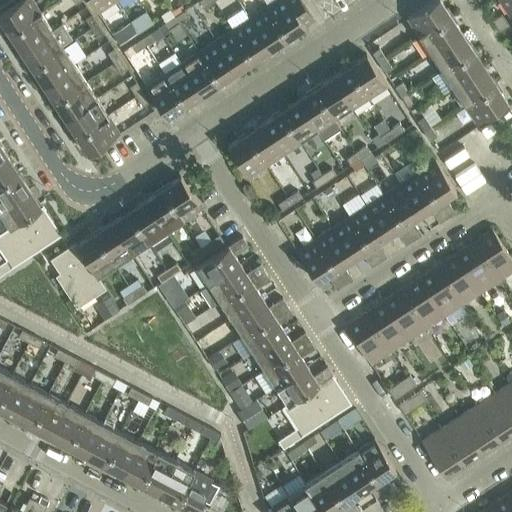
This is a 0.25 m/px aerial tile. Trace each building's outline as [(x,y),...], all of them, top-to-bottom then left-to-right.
[(20,0),(0,13),(0,18),(9,33),(41,12),(32,0),(20,0)] [(115,0),(89,0),(98,12),(115,0)] [(276,0),(266,6),(287,38),(305,26),(298,15),(308,9),(301,0),(276,0)] [(433,0),(407,17),(419,36),(451,15),(440,0),(433,0)] [(511,0),(499,0),(510,16),(511,14),(511,0)] [(266,6),(249,18),(270,49),(287,38),(266,6)] [(185,10),(175,16),(180,23),(189,16),(185,10)] [(41,12),(9,33),(20,50),(52,29),(41,12)] [(492,20),(496,25),(505,19),(502,13),(492,20)] [(85,18),(91,28),(98,23),(92,14),(85,18)] [(451,15),(419,36),(430,53),(462,32),(451,15)] [(180,23),(175,16),(165,23),(170,29),(180,23)] [(249,18),(232,29),(253,60),(270,49),(249,18)] [(505,19),(496,25),(500,31),(509,25),(505,19)] [(98,23),(91,28),(98,38),(105,33),(98,23)] [(130,23),(112,34),(119,44),(136,33),(130,23)] [(165,23),(158,27),(163,34),(170,29),(165,23)] [(52,29),(20,50),(32,67),(63,46),(63,45),(73,39),(63,24),(53,30),(52,29)] [(232,29),(215,40),(236,71),(253,60),(232,29)] [(151,32),(141,38),(146,45),(155,39),(151,32)] [(462,32),(430,53),(442,70),(473,49),(462,32)] [(146,45),(141,38),(131,45),(136,52),(146,45)] [(215,40),(198,51),(219,83),(236,71),(215,40)] [(63,46),(32,67),(43,84),(74,63),(63,46)] [(107,52),(114,62),(121,58),(114,48),(107,52)] [(373,52),(379,62),(386,58),(379,48),(373,52)] [(473,49),(442,70),(453,87),(484,66),(473,49)] [(198,51),(181,62),(202,94),(219,83),(198,51)] [(367,54),(349,66),(369,97),(387,86),(367,54)] [(121,58),(114,62),(120,72),(127,67),(121,58)] [(386,58),(379,62),(386,72),(392,67),(386,58)] [(181,62),(164,74),(185,105),(202,94),(181,62)] [(74,63),(43,84),(54,101),(86,81),(74,63)] [(349,66),(332,77),(352,109),(369,97),(349,66)] [(484,66),(453,87),(464,104),(495,83),(484,66)] [(185,105),(164,74),(146,85),(167,117),(185,105)] [(332,77),(314,88),(335,120),(352,109),(332,77)] [(86,81),(54,101),(65,118),(97,98),(86,81)] [(130,86),(136,96),(143,92),(136,82),(130,86)] [(395,86),(401,96),(408,92),(402,82),(395,86)] [(495,83),(464,104),(476,122),(507,101),(495,83)] [(314,88),(297,99),(318,131),(335,120),(314,88)] [(143,92),(136,96),(144,108),(151,103),(143,92)] [(408,92),(401,96),(408,106),(415,101),(408,92)] [(97,98),(65,118),(76,135),(108,115),(97,98)] [(297,99),(280,110),(301,142),(318,131),(297,99)] [(280,110),(263,122),(284,153),(301,142),(280,110)] [(108,115),(76,135),(88,153),(120,133),(108,115)] [(417,120),(424,130),(430,126),(424,116),(417,120)] [(263,122),(246,133),(267,164),(284,153),(263,122)] [(400,122),(390,129),(394,136),(404,129),(400,122)] [(430,126),(424,130),(430,140),(437,135),(430,126)] [(394,136),(390,129),(380,135),(384,142),(394,136)] [(267,164),(246,133),(228,144),(249,176),(267,164)] [(366,145),(356,151),(360,158),(370,152),(366,145)] [(360,158),(356,151),(346,158),(350,165),(360,158)] [(7,155),(0,159),(0,183),(18,172),(7,155)] [(436,159),(417,171),(447,217),(455,212),(446,197),(456,191),(436,159)] [(331,167),(322,174),(326,181),(336,174),(331,167)] [(417,171),(400,182),(421,214),(430,208),(439,222),(447,217),(417,171)] [(18,172),(0,183),(0,208),(29,189),(18,172)] [(326,181),(322,174),(312,180),(316,187),(326,181)] [(181,176),(163,188),(183,219),(201,208),(181,176)] [(400,182),(383,193),(413,239),(421,234),(412,220),(421,214),(400,182)] [(330,186),(324,190),(330,198),(335,195),(330,186)] [(163,188),(146,199),(166,231),(183,219),(163,188)] [(0,208),(0,213),(9,227),(41,207),(41,206),(29,189),(0,208)] [(297,190),(288,196),(292,203),(302,197),(297,190)] [(383,193),(366,205),(387,236),(396,230),(405,244),(413,239),(383,193)] [(292,203),(288,196),(278,203),(282,210),(292,203)] [(146,199),(128,210),(149,242),(166,231),(146,199)] [(9,227),(0,232),(0,250),(6,259),(0,263),(0,274),(62,234),(43,205),(41,206),(41,207),(9,227)] [(366,205),(349,216),(379,261),(387,256),(378,242),(387,236),(366,205)] [(128,210),(111,221),(132,253),(149,242),(128,210)] [(349,216),(332,227),(353,258),(362,252),(371,266),(379,261),(349,216)] [(111,221),(94,232),(115,264),(132,253),(111,221)] [(332,227),(315,238),(345,284),(353,278),(344,264),(353,258),(332,227)] [(511,258),(493,229),(473,241),(498,279),(511,270),(511,258)] [(94,232),(77,244),(97,276),(98,275),(115,264),(94,232)] [(219,234),(210,240),(215,246),(223,241),(219,234)] [(197,266),(209,284),(240,263),(234,254),(248,245),(242,236),(197,266)] [(345,284),(315,238),(297,250),(318,281),(328,275),(337,289),(345,284)] [(210,240),(201,246),(205,253),(215,246),(210,240)] [(473,241),(455,253),(480,291),(498,279),(473,241)] [(77,244),(76,242),(50,258),(60,272),(56,275),(77,308),(106,288),(98,275),(97,276),(77,244)] [(205,253),(201,246),(191,253),(195,259),(205,253)] [(455,253),(437,265),(462,303),(480,291),(455,253)] [(176,262),(167,269),(171,275),(172,274),(181,269),(176,262)] [(211,306),(220,301),(265,271),(260,263),(246,272),(240,263),(209,284),(200,289),(211,306)] [(437,265),(419,276),(444,315),(462,303),(437,265)] [(171,275),(167,269),(157,275),(161,282),(171,275)] [(265,271),(220,301),(231,318),(262,297),(256,288),(270,279),(265,271)] [(161,282),(159,283),(159,284),(166,295),(180,286),(172,274),(171,275),(161,282)] [(419,276),(401,288),(426,326),(444,315),(419,276)] [(142,284),(133,291),(137,298),(147,291),(142,284)] [(401,288),(383,300),(408,338),(426,326),(401,288)] [(137,298),(133,291),(123,297),(127,304),(137,298)] [(110,296),(103,300),(113,314),(119,310),(110,296)] [(262,297),(231,318),(242,335),(288,305),(282,297),(268,306),(262,297)] [(184,300),(174,306),(179,314),(189,308),(184,300)] [(383,300),(365,312),(390,350),(408,338),(383,300)] [(288,305),(242,335),(253,352),(285,331),(279,322),(293,313),(288,305)] [(503,310),(496,314),(503,324),(509,320),(503,310)] [(390,350),(365,312),(346,324),(371,362),(390,350)] [(18,336),(29,342),(32,335),(22,329),(18,336)] [(285,331),(253,352),(265,369),(310,339),(305,331),(291,340),(285,331)] [(32,335),(29,342),(39,347),(43,340),(32,335)] [(310,339),(265,369),(276,386),(307,365),(301,356),(315,347),(310,339)] [(54,355),(65,361),(69,353),(58,348),(54,355)] [(219,352),(208,359),(214,369),(225,362),(219,352)] [(69,353),(65,361),(75,366),(79,359),(69,353)] [(468,358),(459,363),(464,370),(472,364),(468,358)] [(276,386),(287,403),(287,404),(333,374),(327,365),(313,374),(307,365),(276,386)] [(0,367),(0,396),(12,374),(0,367)] [(91,374),(101,380),(105,373),(95,367),(91,374)] [(232,371),(220,378),(229,392),(241,384),(232,371)] [(105,373),(101,380),(112,385),(116,378),(105,373)] [(12,374),(0,396),(0,409),(13,416),(30,383),(12,374)] [(287,404),(287,403),(282,406),(296,428),(278,440),(283,448),(352,403),(333,374),(287,404)] [(410,374),(404,378),(411,388),(416,384),(410,374)] [(404,378),(399,381),(406,392),(411,388),(404,378)] [(511,380),(495,392),(511,417),(511,380)] [(399,381),(393,385),(400,395),(406,392),(399,381)] [(30,383),(13,416),(31,426),(48,393),(30,383)] [(241,384),(229,392),(233,398),(241,409),(252,401),(241,384)] [(400,395),(393,385),(388,388),(395,399),(400,395)] [(127,393),(137,399),(141,392),(131,386),(127,393)] [(420,389),(414,393),(421,403),(427,400),(420,389)] [(141,392),(137,399),(148,404),(152,397),(141,392)] [(511,417),(495,392),(477,403),(502,442),(511,435),(511,417)] [(48,393),(31,426),(49,436),(66,402),(48,393)] [(414,393),(409,397),(416,407),(421,403),(414,393)] [(409,397),(404,400),(410,410),(416,407),(409,397)] [(410,410),(404,400),(398,404),(405,414),(410,410)] [(241,409),(237,411),(248,428),(263,418),(252,401),(241,409)] [(66,402),(49,436),(67,445),(85,412),(66,402)] [(477,403),(459,415),(484,453),(502,442),(477,403)] [(163,412),(174,418),(177,411),(167,405),(163,412)] [(355,408),(337,419),(343,429),(362,417),(355,408)] [(177,411),(174,418),(192,427),(195,420),(177,411)] [(85,412),(67,445),(85,455),(103,421),(85,412)] [(459,415),(441,427),(466,465),(484,453),(459,415)] [(195,420),(192,427),(210,437),(214,430),(195,420)] [(103,421),(85,455),(103,464),(121,431),(103,421)] [(330,424),(320,431),(325,439),(335,432),(330,424)] [(466,465),(441,427),(421,439),(446,478),(466,465)] [(210,437),(208,440),(215,444),(221,433),(214,430),(210,437)] [(121,431),(103,464),(121,474),(139,441),(121,431)] [(313,435),(303,442),(307,448),(317,441),(313,435)] [(375,438),(357,450),(387,495),(395,490),(385,476),(396,469),(375,438)] [(139,441),(121,474),(140,483),(157,450),(139,441)] [(157,450),(140,483),(157,493),(175,460),(157,450)] [(357,450),(340,461),(360,492),(369,486),(379,501),(387,495),(357,450)] [(175,460),(157,493),(176,502),(193,469),(175,460)] [(340,461),(323,472),(348,511),(360,511),(351,498),(360,492),(340,461)] [(193,469),(176,502),(194,511),(201,500),(210,504),(220,486),(211,481),(212,479),(193,469)] [(348,511),(323,472),(306,483),(324,511),(330,511),(335,509),(337,511),(348,511)] [(324,511),(306,483),(289,495),(299,511),(324,511)] [(511,511),(511,504),(505,494),(487,506),(491,511),(511,511)] [(299,511),(289,495),(270,506),(274,511),(299,511)] [(7,511),(32,511),(38,501),(29,496),(22,511),(11,506),(7,511)] [(38,501),(32,511),(42,511),(46,505),(38,501)]
